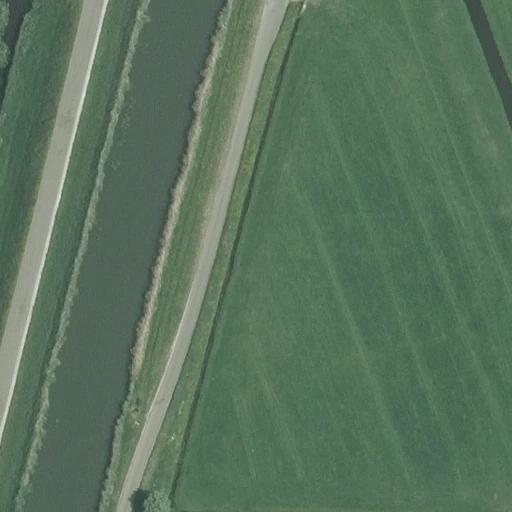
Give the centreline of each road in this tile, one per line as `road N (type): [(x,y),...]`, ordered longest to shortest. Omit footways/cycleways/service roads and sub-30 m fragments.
road 1 (unclassified): [(122,511),(185,339),(274,0)]
road 2 (tertiary): [(0,392),(95,0)]
road 3 (track): [(511,314),(316,0)]
